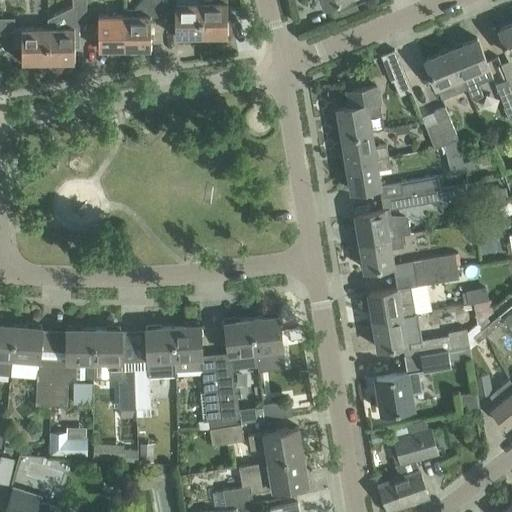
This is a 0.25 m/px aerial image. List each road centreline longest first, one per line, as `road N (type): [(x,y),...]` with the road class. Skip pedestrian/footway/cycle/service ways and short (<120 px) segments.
road 1 (unclassified): [(311,263),(98,278),(10,269)]
road 2 (unclassified): [(0,124),(236,86),(283,68)]
road 3 (unclassified): [(355,511),(311,263)]
road 4 (unclassified): [(311,263),(283,68)]
road 5 (unclassified): [(283,68),(448,0)]
